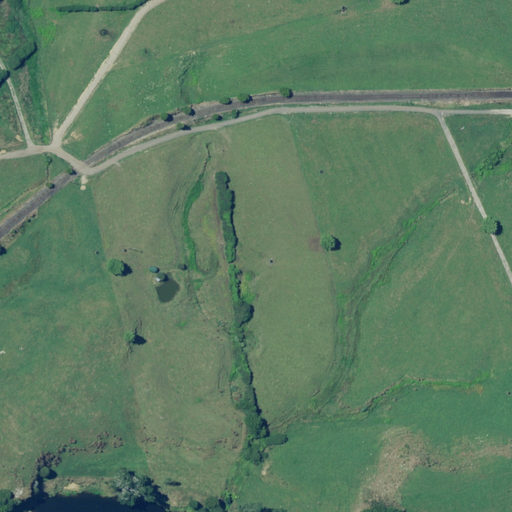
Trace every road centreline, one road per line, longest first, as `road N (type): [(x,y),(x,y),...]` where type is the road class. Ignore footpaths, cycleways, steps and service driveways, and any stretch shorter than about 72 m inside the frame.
road 1 (track): [(0,156),(34,149),(95,171),(201,124),(292,108),(511,113)]
road 2 (track): [(53,154),(137,11),(155,0)]
road 3 (track): [(438,112),(511,279)]
